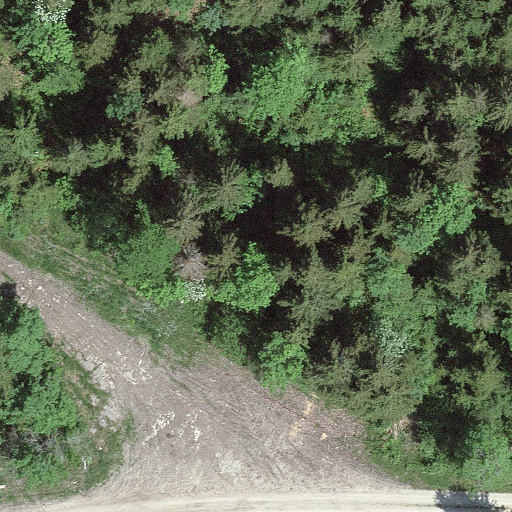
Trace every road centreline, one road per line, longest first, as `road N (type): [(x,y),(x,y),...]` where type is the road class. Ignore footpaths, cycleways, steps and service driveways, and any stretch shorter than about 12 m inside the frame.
road 1 (track): [(381,498),(125,350),(0,265)]
road 2 (track): [(134,511),(381,498),(511,506)]
